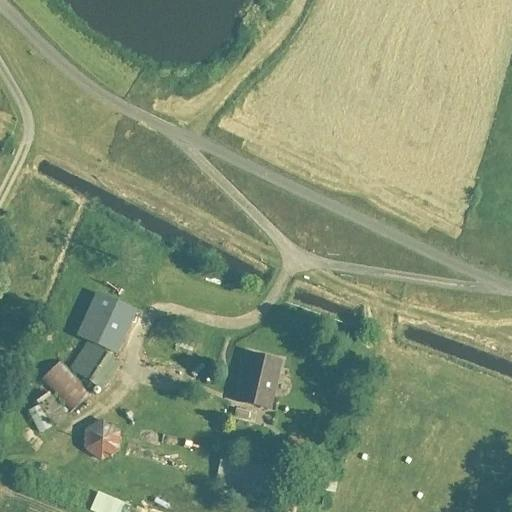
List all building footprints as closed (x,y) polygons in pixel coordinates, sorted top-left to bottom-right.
[(97,294),(78,336),(114,353),(134,311),(97,294)] [(101,391),(120,362),(89,342),(69,370),(101,391)] [(280,361),(249,354),(237,402),(268,410),(280,361)] [(91,393),(61,362),(41,379),(72,412),(91,393)] [(68,418),(49,393),(36,401),(39,406),(27,412),(39,434),(53,426),(54,428),(68,418)] [(110,459),(109,427),(82,427),(82,460),(110,459)] [(295,471),(221,456),(214,486),(288,501),(295,471)] [(329,492),(331,476),(309,472),(306,488),(329,492)] [(93,494),(86,511),(117,511),(121,504),(93,494)]
